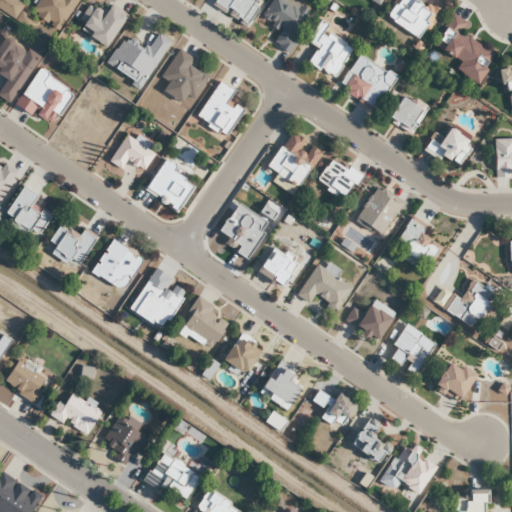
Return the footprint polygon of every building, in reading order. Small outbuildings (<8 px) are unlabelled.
[(31,19),(18,11),(23,5),(15,0),(0,0),(0,11),(25,28),(31,19)] [(38,0),(30,14),(58,31),(76,0),(38,0)] [(244,25),(260,0),(214,0),(212,4),(244,25)] [(287,53),(311,14),(288,0),(271,0),(261,17),(281,29),(272,44),(287,53)] [(395,0),(384,18),(419,40),(437,12),(417,0),(395,0)] [(75,28),(103,48),(124,19),(108,7),(102,15),(91,6),(75,28)] [(454,72),(478,84),(494,54),(458,35),(465,22),(450,14),(433,47),(460,61),(454,72)] [(332,79),(351,49),(324,31),(327,26),(319,20),(305,42),(315,48),(306,63),(332,79)] [(169,42),(155,34),(143,54),(120,40),(105,65),(140,88),(169,42)] [(37,58),(3,38),(0,42),(0,75),(6,79),(0,88),(0,99),(9,105),(37,58)] [(159,78),(167,83),(161,92),(186,107),(205,76),(190,66),(194,60),(177,50),(159,78)] [(373,112),(395,78),(358,54),(336,89),(373,112)] [(14,105),(50,128),(72,93),(36,70),(14,105)] [(226,101),(233,92),(217,82),(195,117),(225,137),(241,111),(226,101)] [(385,117),(406,135),(425,113),(404,95),(385,117)] [(440,145),(428,140),(423,153),(455,165),(467,134),(447,127),(440,145)] [(299,188),(318,152),(308,146),(309,145),(286,133),(266,170),(299,188)] [(120,169),(126,161),(142,172),(153,155),(145,150),(148,145),(136,137),(132,141),(125,136),(108,161),(120,169)] [(315,177),(339,201),(359,181),(335,157),(315,177)] [(175,212),(194,185),(162,163),(143,189),(175,212)] [(0,166),(0,196),(15,172),(2,164),(0,166)] [(379,237),(401,202),(375,186),(354,221),(379,237)] [(34,240),(49,219),(30,206),(36,197),(22,187),(1,217),(34,240)] [(420,235),(426,226),(409,216),(391,248),(417,263),(418,260),(428,266),(439,246),(420,235)] [(42,251),(76,270),(96,236),(82,228),(78,235),(57,224),(42,251)] [(141,259),(110,240),(89,273),(120,292),(141,259)] [(294,267),(270,251),(256,271),(279,287),(294,267)] [(335,279),(340,271),(326,263),(322,269),(314,264),(295,296),(308,304),(313,296),(336,310),(350,288),(335,279)] [(184,289),(150,271),(128,311),(162,329),(184,289)] [(458,298),(451,294),(441,311),(473,329),(494,293),(469,280),(458,298)] [(176,331),(209,351),(228,320),(194,300),(176,331)] [(374,342),(390,319),(369,305),(362,315),(351,308),(342,321),(374,342)] [(389,345),(395,349),(387,359),(411,376),(433,346),(405,324),(389,345)] [(0,355),(12,347),(2,334),(0,335),(0,355)] [(245,375),(259,349),(236,336),(222,363),(245,375)] [(32,404),(47,380),(15,361),(1,385),(32,404)] [(474,379),(451,361),(432,385),(454,403),(474,379)] [(298,390),(286,382),(293,372),(278,362),(258,393),(284,411),(298,390)] [(325,408),(320,417),(340,429),(355,405),(336,394),(332,401),(316,391),(311,400),(325,408)] [(48,417),(86,436),(99,410),(67,395),(62,405),(55,402),(48,417)] [(110,457),(123,466),(144,437),(116,418),(101,440),(115,450),(110,457)] [(380,427),(368,418),(349,444),(376,464),(387,449),(372,437),(380,427)] [(397,486),(416,497),(433,468),(415,457),(418,451),(402,442),(379,483),(393,491),(397,486)] [(142,479),(184,504),(199,478),(157,453),(142,479)] [(0,511),(30,511),(40,497),(0,471),(0,511)] [(193,509),(197,511),(237,511),(206,490),(193,509)] [(483,511),(484,491),(467,491),(467,500),(453,500),(453,511),(483,511)]
